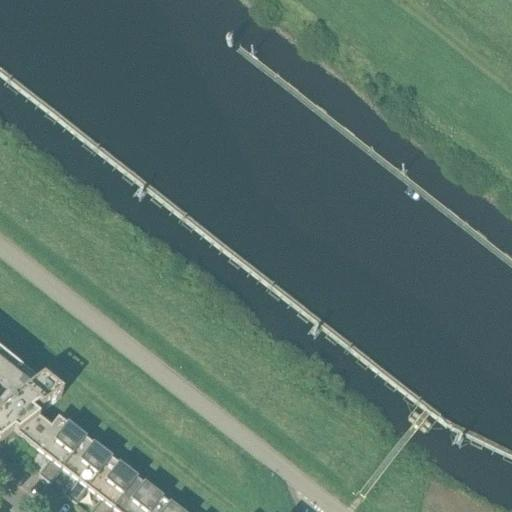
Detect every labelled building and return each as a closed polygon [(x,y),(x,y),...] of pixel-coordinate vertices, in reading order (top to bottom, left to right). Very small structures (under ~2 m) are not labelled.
[(0,444),(12,435),(35,453),(52,432),(32,416),(37,412),(40,415),(62,398),(41,382),(39,383),(0,351),(0,444)] [(59,423),(52,432),(35,453),(49,464),(38,478),(49,487),(61,473),(84,443),(59,423)] [(75,507),(86,493),(110,463),(84,443),(61,473),(74,484),(63,498),(75,507)] [(112,511),(135,483),(110,463),(86,493),(100,504),(93,511),(112,511)] [(153,511),(161,503),(135,483),(112,511),(153,511)] [(172,511),(161,503),(153,511),(172,511)]
